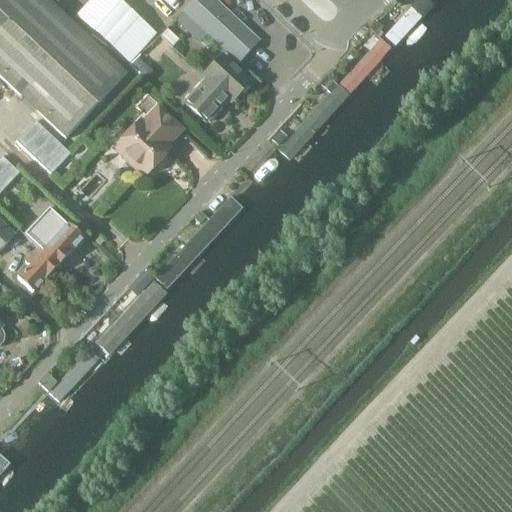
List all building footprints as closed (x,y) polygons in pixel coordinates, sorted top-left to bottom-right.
[(0,0),(0,79),(65,141),(125,76),(43,0),(0,0)] [(210,0),(192,0),(182,12),(238,64),(257,44),(210,0)] [(395,60),(451,1),(450,0),(413,0),(374,41),(395,60)] [(395,60),(374,41),(331,88),(352,107),(395,60)] [(230,105),(250,84),(221,56),(200,78),(203,82),(225,103),(227,102),(230,105)] [(204,125),(225,103),(203,82),(182,104),(204,125)] [(272,152),(293,171),(352,107),(331,88),(272,152)] [(154,157),(163,148),(178,133),(157,112),(142,128),(139,125),(115,149),(143,177),(146,173),(151,173),(155,169),(155,164),(158,161),(154,157)] [(34,123),(15,143),(50,176),(69,156),(34,123)] [(18,174),(1,158),(0,159),(0,194),(10,183),(18,174)] [(248,220),(227,200),(150,282),(170,302),(248,220)] [(23,236),(37,250),(57,268),(73,250),(77,250),(80,247),(80,243),(83,240),(67,226),(66,227),(48,210),(23,236)] [(0,251),(14,237),(0,223),(0,251)] [(27,268),(15,280),(31,295),(57,268),(37,250),(23,264),(27,268)] [(170,302),(149,283),(85,354),(105,373),(170,302)] [(44,398),(65,417),(105,373),(85,354),(44,398)] [(0,482),(9,473),(9,472),(0,464),(0,482)]
